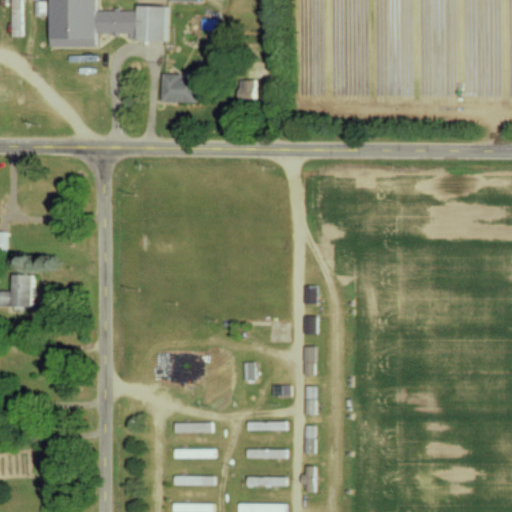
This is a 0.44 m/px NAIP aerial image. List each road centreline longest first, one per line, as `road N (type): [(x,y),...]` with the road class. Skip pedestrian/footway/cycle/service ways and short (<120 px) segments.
road 1 (tertiary): [(511,150),(0,144)]
road 2 (residential): [(108,511),(107,146)]
